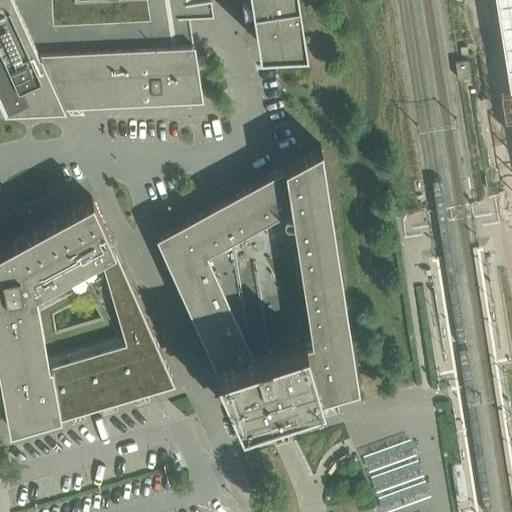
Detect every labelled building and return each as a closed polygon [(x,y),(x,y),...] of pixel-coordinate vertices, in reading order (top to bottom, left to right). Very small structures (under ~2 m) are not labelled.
[(0,0),(0,98),(4,107),(203,97),(194,43),(194,42),(193,42),(176,43),(171,43),(37,49),(15,0),(0,0)] [(202,0),(188,2),(185,3),(187,16),(189,16),(213,15),(211,0),(202,0)] [(250,0),(254,23),(257,41),(301,39),(304,39),(298,0),(250,0)] [(511,0),(495,0),(496,2),(497,13),(499,23),(501,34),(502,44),(504,54),(504,55),(506,65),(507,75),(509,86),(511,97),(511,105),(511,0)] [(456,61),(458,78),(470,76),(467,60),(456,61)] [(156,234),(239,417),(261,411),(358,383),(321,144),(156,234)] [(25,421),(38,417),(52,413),(66,409),(174,376),(92,196),(0,246),(0,377),(9,426),(25,421)]
